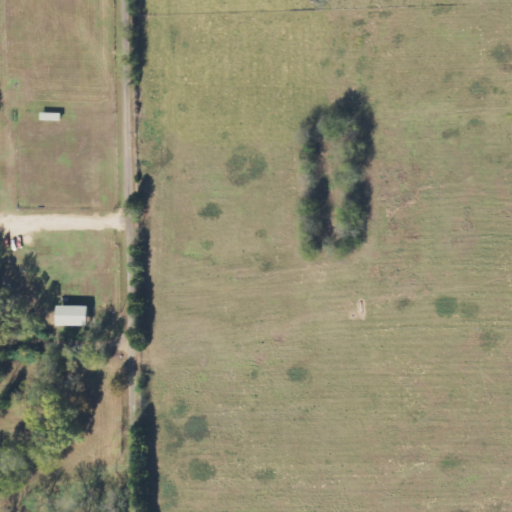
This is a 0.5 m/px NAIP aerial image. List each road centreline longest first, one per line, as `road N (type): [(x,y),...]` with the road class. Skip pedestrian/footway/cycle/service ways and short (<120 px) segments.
road 1 (residential): [(142,511),(131,0)]
road 2 (residential): [(140,342),(0,341)]
